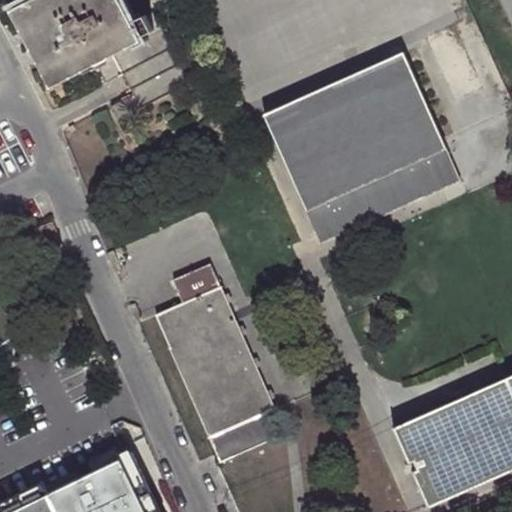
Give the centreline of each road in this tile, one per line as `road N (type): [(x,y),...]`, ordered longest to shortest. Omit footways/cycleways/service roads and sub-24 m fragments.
road 1 (residential): [(49,177),(199,511)]
road 2 (residential): [(0,67),(49,177)]
